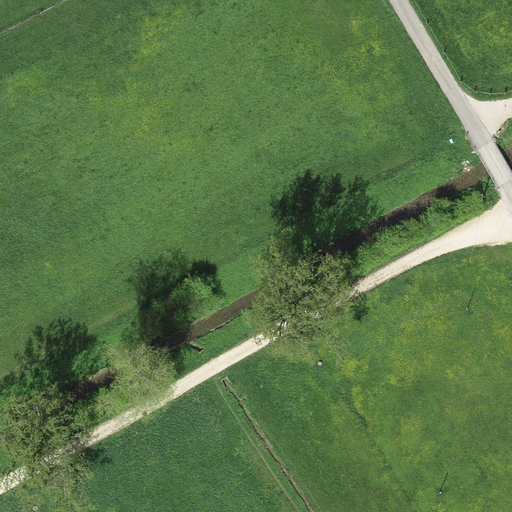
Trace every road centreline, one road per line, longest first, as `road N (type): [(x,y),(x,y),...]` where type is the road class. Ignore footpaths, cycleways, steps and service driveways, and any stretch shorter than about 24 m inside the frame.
road 1 (track): [(511,209),(0,488)]
road 2 (unclassified): [(511,196),(398,0)]
